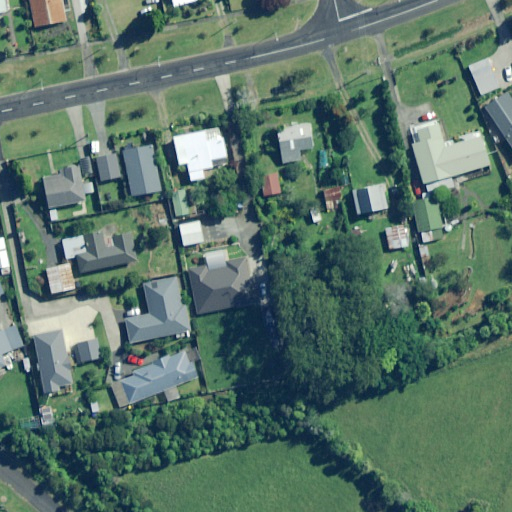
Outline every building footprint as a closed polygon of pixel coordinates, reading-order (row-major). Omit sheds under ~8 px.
[(0,0),(0,13),(10,12),(7,0),(0,0)] [(28,0),(34,28),(65,21),(61,0),(28,0)] [(169,0),(170,0),(173,8),(197,0),(167,0),(167,1),(169,0)] [(91,4),(78,7),(81,25),(94,23),(91,4)] [(499,88),(487,59),(468,67),(480,96),(499,88)] [(511,103),(505,93),(483,107),(511,152),(511,103)] [(482,134),(476,135),(476,133),(460,137),(461,143),(455,145),(453,140),(441,144),(434,121),(409,128),(413,143),(409,144),(421,187),(425,186),(428,195),(447,190),(450,199),(464,195),(461,184),(494,175),(482,134)] [(319,147),(314,124),(276,132),(283,164),(300,160),(298,151),(319,147)] [(204,142),(202,132),(172,140),(178,166),(187,163),(191,182),(204,179),(202,170),(227,164),(221,137),(204,142)] [(162,191),(152,145),(124,150),(133,197),(162,191)] [(120,178),(116,155),(95,159),(99,182),(120,178)] [(90,159),(80,160),(83,178),(93,177),(90,159)] [(83,202),(77,165),(59,169),(60,175),(39,179),(45,209),(83,202)] [(281,193),(278,174),(261,177),(265,196),(281,193)] [(387,210),(381,185),(349,192),(355,217),(387,210)] [(189,214),(185,191),(172,194),(176,217),(189,214)] [(412,203),(417,233),(420,233),(422,245),(444,241),(437,198),(412,203)] [(322,221),(318,209),(309,211),(312,223),(322,221)] [(412,247),(408,226),(385,230),(389,251),(412,247)] [(105,239),(103,232),(59,242),(63,260),(76,258),(79,274),(138,262),(132,233),(105,239)] [(0,268),(9,266),(3,239),(0,239),(0,268)] [(225,261),(226,266),(207,269),(206,265),(187,268),(188,273),(196,315),(262,302),(256,267),(246,269),(244,257),(228,260),(225,261)] [(75,291),(70,264),(45,270),(51,296),(75,291)] [(181,306),(175,279),(143,285),(149,314),(124,319),(129,344),(191,331),(186,305),(181,306)] [(0,332),(0,367),(5,366),(1,355),(22,347),(19,340),(15,327),(0,332)] [(33,337),(38,363),(34,364),(36,372),(39,371),(44,395),(62,391),(61,387),(66,386),(72,385),(62,331),(33,337)] [(103,358),(98,340),(75,345),(79,363),(103,358)] [(188,364),(184,351),(152,362),(153,365),(132,372),(134,376),(110,385),(119,408),(163,392),(167,403),(180,398),(176,386),(200,378),(194,362),(188,364)] [(29,358),(20,358),(21,371),(30,371),(29,358)]
